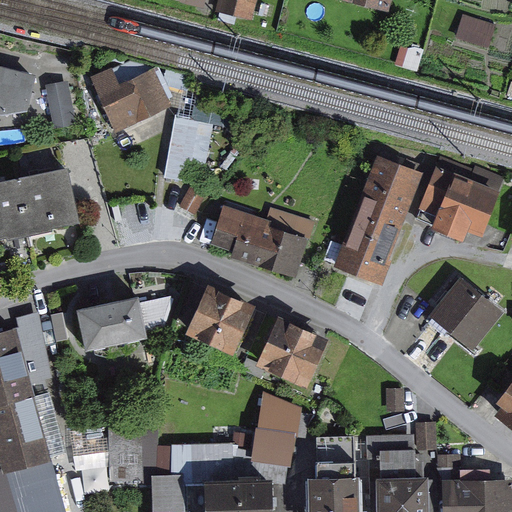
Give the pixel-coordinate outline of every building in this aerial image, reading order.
[(224,0),(222,12),(272,25),(278,2),(269,0),(224,0)] [(352,0),(393,12),(396,0),(352,0)] [(492,26),(463,17),(457,34),(486,43),(492,26)] [(41,73),(0,63),(0,105),(32,113),(41,73)] [(120,70),(102,79),(124,127),(174,104),(158,70),(127,84),(120,70)] [(73,81),(52,84),(59,128),(81,125),(73,81)] [(204,118),(181,114),(172,175),(194,179),(204,118)] [(343,261),(389,279),(431,175),(385,156),(343,261)] [(84,222),(73,167),(23,177),(35,235),(58,230),(57,228),(84,222)] [(491,234),(507,191),(443,167),(426,209),(491,234)] [(216,183),(202,176),(187,205),(202,212),(216,183)] [(0,182),(0,239),(12,237),(12,240),(35,235),(23,177),(0,182)] [(300,274),(320,221),(269,203),(266,213),(230,200),(215,242),(300,274)] [(510,308),(465,273),(434,312),(479,347),(510,308)] [(238,354),(258,302),(210,283),(189,335),(238,354)] [(166,292),(84,308),(92,349),(151,338),(148,325),(172,320),(166,292)] [(316,384),(337,338),(285,314),(264,360),(316,384)] [(47,451),(59,448),(45,390),(30,393),(15,332),(0,335),(0,462),(1,462),(47,451)] [(409,387),(392,388),(393,410),(410,409),(409,387)] [(309,406),(271,392),(258,458),(298,466),(309,406)] [(511,392),(500,409),(511,418),(511,392)] [(439,448),(439,422),(428,422),(428,447),(439,448)] [(111,431),(111,479),(160,479),(160,431),(111,431)] [(389,475),(377,475),(378,511),(435,511),(434,475),(419,475),(418,440),(388,441),(389,475)] [(64,511),(47,451),(1,462),(3,470),(0,470),(0,511),(64,511)] [(368,511),(366,465),(313,467),(314,511),(368,511)] [(511,511),(511,475),(455,478),(456,511),(511,511)] [(278,511),(277,478),(211,481),(211,511),(278,511)]
